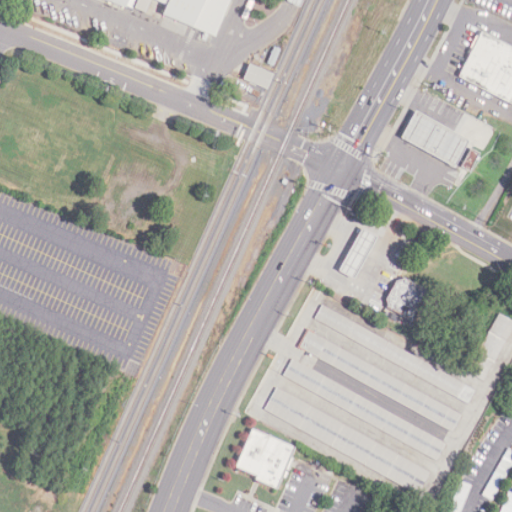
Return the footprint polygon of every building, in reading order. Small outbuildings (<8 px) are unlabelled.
[(128,0),(125,9),(103,0),(169,0),(167,6),(153,0),(128,0)] [(303,0),(300,8),(287,2),(287,0),(303,0)] [(511,105),(459,78),(481,34),(511,50),(511,105)] [(268,89),(243,81),(249,63),(274,71),(268,89)] [(399,137),(453,166),(468,139),(414,110),(399,137)] [(470,173),(464,170),(461,168),(471,150),(479,155),(470,173)] [(337,270),(352,278),(375,236),(360,227),(337,270)] [(413,323),(388,306),(387,301),(397,283),(404,279),(430,294),(413,323)] [(474,389),(320,304),(313,318),(467,403),(474,389)] [(511,332),(484,382),(468,373),(499,316),(511,322),(511,332)] [(450,431),(460,414),(307,330),(297,347),(450,431)] [(445,440),(290,360),(281,377),(436,458),(445,440)] [(263,410),(417,493),(429,471),(275,387),(263,410)] [(277,490),(255,481),(257,476),(236,467),(252,430),(295,448),(277,490)] [(511,466),(492,501),(482,495),(508,450),(511,452),(511,466)] [(460,511),(449,511),(461,483),(471,487),(460,511)] [(511,511),(502,511),(509,494),(511,495),(511,511)]
